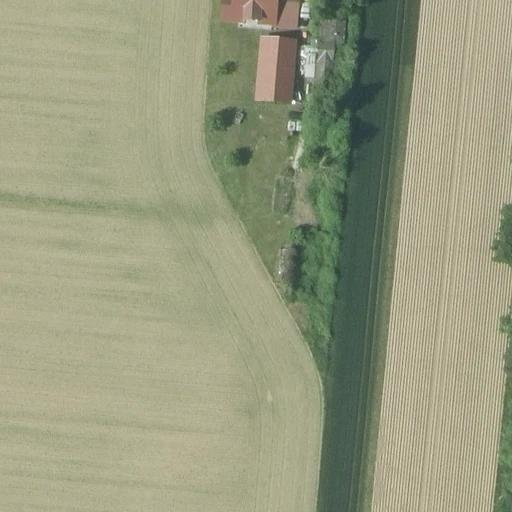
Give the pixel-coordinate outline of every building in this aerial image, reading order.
[(228,0),(229,1),(222,0),(220,25),(276,30),(276,26),(278,0),(228,0)] [(297,0),(278,0),(276,26),(295,28),(297,0)] [(344,25),(320,23),(318,43),(319,43),(318,55),(316,55),(316,56),(318,56),(315,79),(328,80),(330,80),(332,58),(341,58),(344,25)] [(259,102),(287,104),(292,47),(264,44),(259,102)] [(315,79),(314,92),(327,93),(328,80),(315,79)] [(327,93),(314,92),(312,108),(345,111),(347,94),(327,93)]
